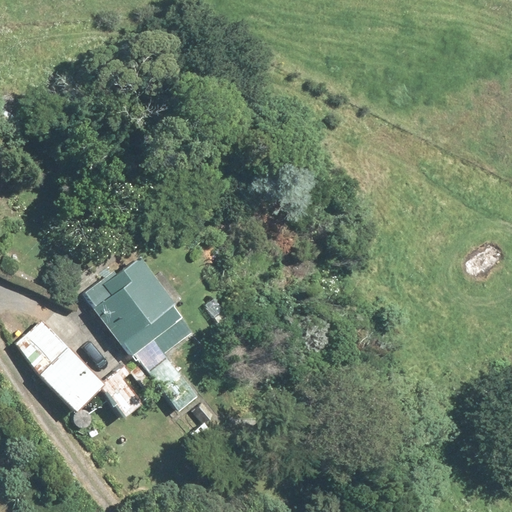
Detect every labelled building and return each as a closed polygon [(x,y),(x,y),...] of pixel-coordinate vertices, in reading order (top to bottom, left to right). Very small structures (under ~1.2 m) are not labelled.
[(136,250),(84,292),(181,413),(199,398),(163,354),(197,326),(136,250)] [(44,372),(73,344),(48,317),(18,344),(44,372)] [(511,333),(503,340),(511,352),(511,333)] [(73,344),(44,372),(81,413),(111,385),(73,344)] [(153,396),(128,362),(108,378),(114,386),(108,390),(127,415),(153,396)] [(20,479),(14,484),(34,511),(70,511),(32,459),(14,471),(20,479)]
